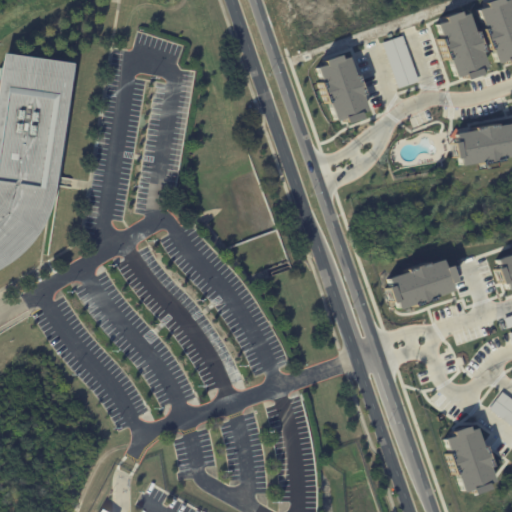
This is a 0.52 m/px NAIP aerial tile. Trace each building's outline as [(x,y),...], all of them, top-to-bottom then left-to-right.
[(511,17),(507,0),(501,0),(497,1),(496,0),(494,0),(475,6),(491,64),(501,61),(502,64),(511,61),(511,17)] [(450,80),(482,71),(465,11),(433,21),(450,80)] [(49,188),(47,199),(43,210),(38,221),(32,231),(24,242),(14,251),(4,260),(0,262),(0,50),(69,61),(49,188)] [(346,56),(337,59),(336,57),(314,64),(330,123),(362,114),(346,56)] [(457,165),(511,157),(511,122),(451,131),(453,142),(448,143),(451,159),(456,158),(457,165)] [(503,290),(511,287),(511,250),(492,257),(495,267),(491,268),(496,285),(501,283),(503,290)] [(452,293),(444,266),(438,268),(436,261),(382,277),(392,310),(452,293)] [(457,493),(467,490),(467,491),(489,486),(474,428),(464,430),(463,427),(446,431),(448,436),(443,438),(457,493)] [(83,511),(92,497),(111,508),(110,511),(83,511)]
